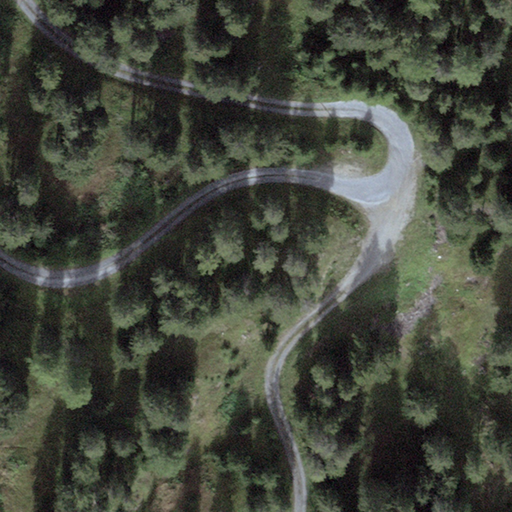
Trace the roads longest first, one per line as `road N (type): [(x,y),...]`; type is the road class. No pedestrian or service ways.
road 1 (track): [(24,0),(79,52),(133,76),(293,110),(362,110),(387,121),(405,143),(394,174),(357,187),(279,174),(233,183),(115,263),(66,280),(0,258)]
road 2 (track): [(298,511),(300,482),(272,368),(388,235),(394,174)]
